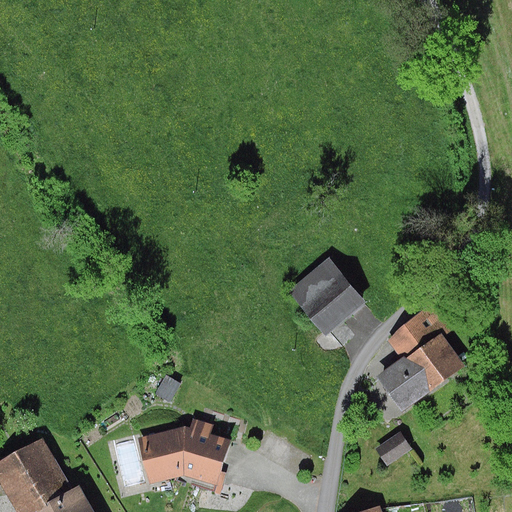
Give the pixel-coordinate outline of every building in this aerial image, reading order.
[(327,263),(283,296),(318,342),(362,309),(327,263)] [(397,359),(375,374),(403,412),(466,366),(443,334),(453,327),(435,302),(384,340),(397,359)] [(167,375),(156,395),(170,403),(181,383),(167,375)] [(184,430),(141,441),(152,483),(185,474),(217,484),(229,443),(209,436),(212,427),(193,422),(190,432),(184,430)] [(401,429),(376,446),(389,465),(414,447),(401,429)] [(42,439),(0,462),(0,480),(18,511),(95,511),(80,487),(72,491),(42,439)]
